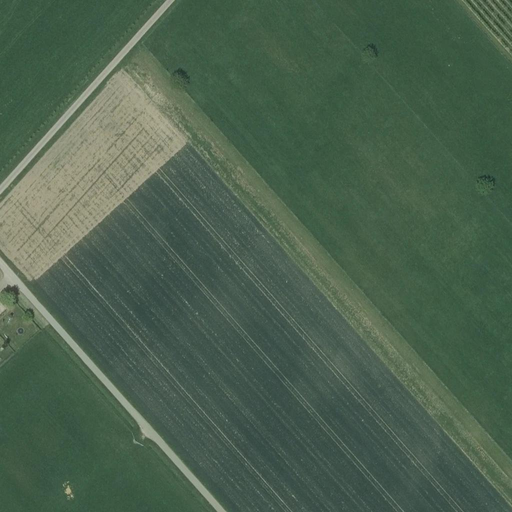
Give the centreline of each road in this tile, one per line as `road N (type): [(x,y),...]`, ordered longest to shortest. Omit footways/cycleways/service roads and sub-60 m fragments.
road 1 (unclassified): [(0,269),(216,511)]
road 2 (unclassified): [(0,190),(171,0)]
